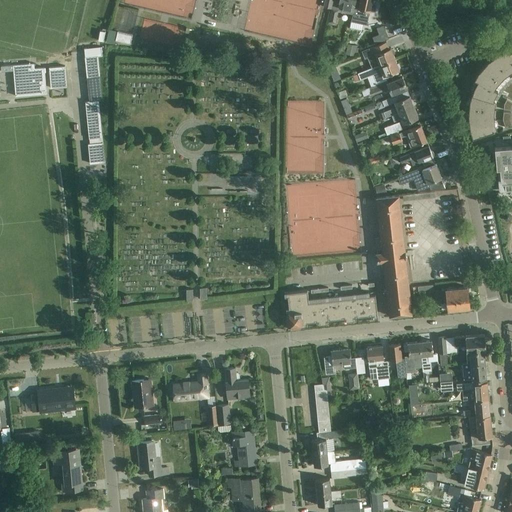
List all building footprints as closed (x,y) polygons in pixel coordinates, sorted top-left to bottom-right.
[(333,0),(325,0),(324,7),(331,8),(333,0)] [(342,12),(353,14),(356,0),(355,0),(339,0),(339,2),(340,2),(339,8),(343,9),(342,12)] [(360,0),(360,1),(356,0),(353,14),(351,21),(367,25),(370,11),(375,12),(377,5),(372,4),(372,0),(360,0)] [(332,8),(329,22),(336,24),(339,10),(332,8)] [(142,28),(140,47),(177,50),(179,31),(142,28)] [(348,34),(361,36),(362,30),(350,28),(348,34)] [(133,34),(118,31),(116,40),(131,43),(133,34)] [(368,57),(372,68),(395,59),(391,48),(389,48),(386,42),(362,51),(365,58),(368,57)] [(469,114),(469,115),(469,116),(469,117),(469,118),(469,119),(469,120),(469,121),(469,122),(469,123),(469,124),(470,124),(470,125),(470,126),(470,127),(470,128),(470,129),(470,130),(471,130),(471,131),(471,132),(471,133),(471,134),(472,134),(472,135),(472,136),(472,137),(473,137),(473,138),(473,139),(494,131),(494,130),(492,126),(492,121),(491,116),(491,112),(492,107),(493,102),(494,98),(496,93),(499,92),(500,92),(504,94),(511,99),(511,50),(511,51),(510,51),(509,51),(508,48),(511,47),(511,46),(504,49),(500,51),(488,60),(478,71),(474,79),(478,80),(478,81),(477,81),(477,82),(477,83),(476,83),(476,84),(476,85),(475,85),(475,86),(475,87),(474,87),(474,88),(474,89),(474,90),(473,90),(473,91),(473,92),(473,93),(472,93),(472,94),(472,95),(472,96),(471,96),(471,97),(471,98),(471,99),(471,100),(470,100),(470,101),(470,102),(470,103),(470,104),(470,105),(470,106),(469,106),(469,107),(469,108),(469,109),(469,110),(469,111),(469,112),(469,113),(469,114)] [(102,47),(84,49),(85,57),(98,56),(102,55),(102,47)] [(98,56),(85,57),(90,101),(86,101),(89,139),(90,138),(90,144),(88,144),(90,164),(105,162),(102,135),(99,101),(100,101),(103,100),(99,60),(98,57),(98,56)] [(361,79),(368,77),(373,74),(376,82),(399,73),(398,71),(400,70),(399,68),(400,67),(399,64),(397,64),(395,59),(372,68),(358,73),(361,79)] [(46,93),(45,80),(44,68),(34,69),(34,64),(14,65),(14,70),(16,95),(46,93)] [(67,87),(66,69),(65,66),(49,67),(51,88),(67,87)] [(402,77),(388,83),(387,81),(369,88),(372,95),(389,88),(392,94),(407,88),(402,77)] [(341,80),(335,82),(338,88),(344,86),(341,80)] [(392,115),(414,106),(408,91),(382,101),(384,106),(395,102),(397,107),(384,112),(386,117),(392,115)] [(375,107),(374,104),(346,114),(348,118),(375,107)] [(418,117),(414,106),(392,115),(394,121),(401,118),(403,123),(418,117)] [(511,112),(504,111),(503,111),(503,120),(505,128),(511,125),(511,122),(511,119),(511,112)] [(384,128),(387,135),(402,129),(399,122),(384,128)] [(421,125),(412,128),(390,136),(393,144),(403,141),(402,137),(406,136),(410,147),(427,141),(421,125)] [(433,151),(431,151),(429,145),(399,157),(402,162),(410,159),(413,165),(422,161),(424,166),(434,162),(435,162),(433,155),(434,154),(433,151)] [(511,145),(495,147),(497,168),(500,167),(502,185),(505,184),(506,192),(511,191),(511,145)] [(430,189),(445,188),(442,178),(436,164),(434,164),(434,162),(424,166),(411,171),(398,176),(401,184),(414,179),(419,190),(429,186),(430,189)] [(247,193),(247,189),(256,189),(256,177),(245,178),(245,183),(231,183),(231,193),(247,193)] [(399,194),(378,197),(382,237),(376,238),(378,253),(377,253),(378,261),(379,261),(406,259),(399,194)] [(412,314),(406,259),(379,261),(381,276),(386,275),(390,316),(412,314)] [(448,300),(449,308),(449,310),(469,307),(467,286),(446,288),(446,289),(436,290),(437,298),(442,297),(443,300),(448,300)] [(373,315),(373,318),(378,317),(375,294),(309,301),(308,290),(284,292),(285,297),(288,297),(289,308),(286,308),(288,327),(303,325),(303,322),(318,321),(318,324),(327,323),(327,320),(345,318),(346,321),(354,320),(354,317),(373,315)] [(485,334),(466,336),(446,338),(447,353),(459,352),(458,345),(466,344),(467,351),(484,349),(484,350),(486,350),(485,334)] [(447,353),(446,338),(445,336),(438,337),(440,354),(447,353)] [(428,361),(431,361),(438,360),(437,354),(433,354),(432,340),(420,341),(422,367),(423,371),(429,371),(428,361)] [(422,367),(420,341),(408,343),(409,356),(405,356),(405,358),(406,377),(407,379),(412,378),(411,372),(415,371),(415,368),(422,367)] [(390,360),(396,359),(397,368),(398,378),(406,377),(405,358),(402,358),(400,343),(389,345),(390,360)] [(384,366),(384,361),(383,358),(382,345),(367,347),(369,362),(370,380),(390,378),(388,366),(384,366)] [(332,351),(332,356),(324,357),(326,374),(335,373),(334,364),(343,363),(343,366),(345,368),(354,367),(353,358),(351,358),(350,349),(332,351)] [(468,363),(485,361),(484,350),(484,349),(467,351),(468,363)] [(487,378),(485,361),(468,363),(469,368),(472,367),(473,379),(487,378)] [(250,394),(248,379),(239,380),(239,375),(237,374),(236,374),(235,368),(225,369),(228,396),(250,394)] [(175,400),(207,397),(209,397),(206,373),(198,374),(199,382),(173,384),(175,400)] [(151,379),(132,381),(135,407),(153,405),(151,379)] [(487,381),(473,382),(456,383),(457,390),(462,390),(463,400),(469,400),(488,398),(487,381)] [(32,395),(32,397),(24,398),(26,412),(40,410),(40,412),(61,409),(61,407),(75,406),(76,418),(73,389),(64,390),(65,392),(54,393),(53,389),(38,391),(39,395),(32,395)] [(490,414),(488,398),(469,400),(469,408),(475,408),(476,416),(490,414)] [(231,425),(229,404),(216,405),(218,424),(218,426),(231,425)] [(218,424),(216,405),(207,405),(209,425),(218,424)] [(161,414),(144,416),(145,424),(162,422),(161,414)] [(490,414),(476,416),(471,416),(470,416),(473,445),(486,444),(486,447),(492,447),(493,443),(492,436),(493,436),(490,414)] [(331,431),(330,419),(318,420),(319,432),(328,431),(331,431)] [(253,430),(233,432),(234,445),(239,444),(241,459),(236,459),(236,467),(256,464),(253,430)] [(312,440),(313,453),(327,451),(326,439),(312,440)] [(149,475),(161,474),(170,473),(169,467),(160,467),(159,456),(155,457),(154,441),(138,442),(140,468),(149,467),(149,475)] [(79,449),(53,451),(54,463),(62,462),(64,483),(62,483),(63,491),(83,489),(79,449)] [(472,453),(468,467),(474,468),(488,471),(492,454),(473,449),(472,453)] [(334,451),(327,451),(313,453),(314,466),(329,464),(329,463),(330,463),(331,465),(330,465),(331,471),(366,468),(365,458),(335,461),(334,451)] [(232,467),(222,468),(223,476),(233,475),(232,467)] [(468,467),(464,484),(471,486),(482,489),(483,489),(488,471),(474,468),(468,467)] [(331,477),(367,474),(366,468),(331,471),(331,477)] [(260,511),(258,478),(240,480),(239,477),(222,479),(222,489),(232,488),(233,500),(243,499),(244,507),(241,508),(241,511),(260,511)] [(316,479),(317,492),(332,491),(331,478),(316,479)] [(459,497),(461,488),(456,487),(449,485),(449,486),(448,490),(447,494),(459,497)] [(148,498),(143,499),(144,511),(162,511),(161,498),(164,497),(163,489),(147,490),(148,498)] [(333,504),(333,497),(341,496),(341,490),(332,491),(317,492),(318,505),(333,504)] [(36,491),(29,491),(21,491),(21,500),(36,500),(36,491)] [(382,494),(372,494),(373,511),(384,510),(382,494)] [(461,494),(461,496),(460,498),(463,498),(462,502),(459,502),(456,511),(459,511),(477,511),(481,499),(461,494)] [(413,508),(424,509),(424,498),(414,497),(413,508)] [(334,504),(335,511),(360,508),(359,502),(334,504)]
